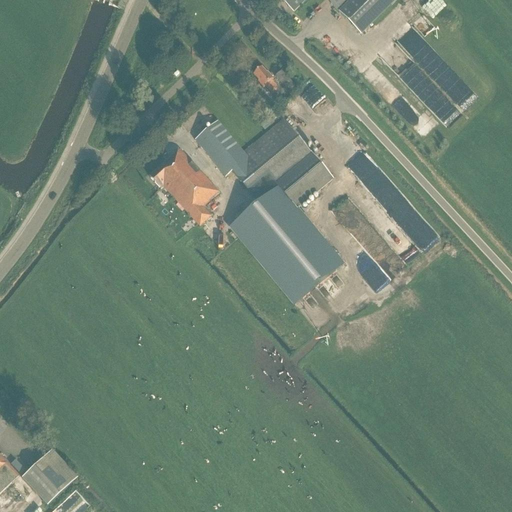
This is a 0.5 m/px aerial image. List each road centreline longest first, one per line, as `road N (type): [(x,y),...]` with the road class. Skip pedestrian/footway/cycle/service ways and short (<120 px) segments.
road 1 (unclassified): [(511,279),(330,83),(239,0)]
road 2 (tertiary): [(0,272),(77,150),(143,0)]
